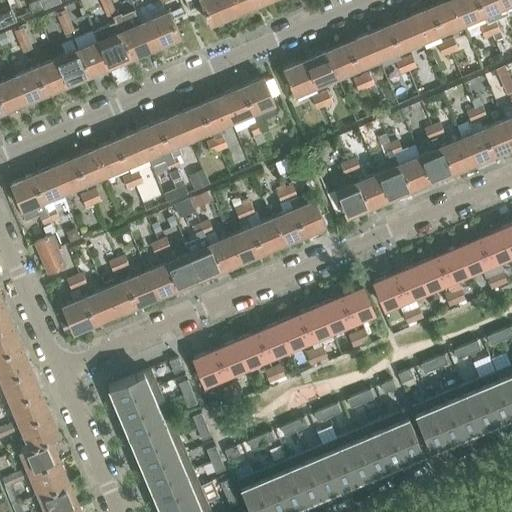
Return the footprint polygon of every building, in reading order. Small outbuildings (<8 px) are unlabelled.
[(40,0),(27,0),(32,11),(43,6),(40,0)] [(60,0),(51,0),(42,4),(43,6),(44,9),(61,1),(60,0)] [(238,11),(239,10),(234,0),(199,0),(209,22),(227,15),(227,14),(238,10),(238,11)] [(258,0),(234,0),(239,10),(239,9),(250,5),(259,1),(258,0)] [(440,1),(430,5),(441,31),(462,22),(452,0),(442,0),(440,1)] [(477,0),(452,0),(462,22),(483,13),(477,0)] [(477,0),(483,13),(504,4),(502,0),(477,0)] [(111,1),(103,5),(108,15),(116,12),(111,1)] [(410,13),(409,13),(420,40),(441,31),(430,5),(420,9),(421,9),(410,14),(410,13)] [(57,11),(61,22),(69,19),(65,8),(57,11)] [(169,9),(139,21),(150,48),(151,47),(150,47),(161,42),(180,35),(169,9)] [(398,19),(388,23),(399,48),(420,40),(409,13),(408,14),(409,14),(398,19)] [(69,19),(61,22),(66,33),(74,30),(69,19)] [(495,19),(487,22),(492,33),(500,30),(495,19)] [(139,21),(118,30),(129,56),(139,52),(149,47),(150,48),(139,21)] [(487,22),(479,25),(484,37),(492,33),(487,22)] [(388,23),(378,27),(379,27),(368,32),(368,31),(367,31),(378,57),(399,48),(388,23)] [(22,26),(14,29),(19,40),(27,37),(22,26)] [(119,60),(129,56),(118,30),(97,39),(108,65),(109,65),(109,64),(119,60)] [(5,31),(0,32),(0,42),(1,44),(9,41),(5,31)] [(367,31),(366,31),(367,32),(356,37),(356,36),(346,40),(357,66),(378,57),(367,31)] [(445,40),(450,51),(458,48),(453,36),(445,40)] [(27,37),(19,40),(24,51),(32,48),(27,37)] [(97,39),(76,48),(87,74),(97,70),(97,69),(107,65),(108,66),(108,65),(97,39)] [(336,44),(337,45),(326,49),(325,49),(336,75),(357,66),(346,40),(336,44)] [(445,40),(437,43),(442,54),(450,51),(445,40)] [(76,48),(55,57),(66,83),(67,83),(67,82),(77,78),(87,74),(76,48)] [(314,54),(304,58),(315,84),(336,75),(325,49),(324,49),(325,50),(314,54)] [(403,57),(408,69),(416,65),(411,54),(403,57)] [(66,83),(55,57),(34,66),(45,91),(55,87),(65,83),(66,83)] [(403,57),(395,61),(400,72),(408,69),(403,57)] [(294,62),(295,62),(284,67),(282,67),(293,93),(315,84),(304,58),(294,62)] [(34,66),(13,75),(24,101),(25,100),(35,95),(35,96),(45,91),(34,66)] [(361,75),(366,86),(374,83),(369,72),(361,75)] [(13,75),(0,80),(0,101),(3,109),(13,105),(23,100),(24,101),(13,75)] [(361,75),(353,78),(358,90),(366,86),(361,75)] [(241,85),(252,110),(256,120),(256,119),(264,116),(277,111),(263,76),(261,76),(262,76),(251,81),(241,85)] [(231,89),(221,94),(220,93),(231,119),(252,110),(241,85),(231,89)] [(319,93),(324,104),(332,101),(327,90),(319,93)] [(219,93),(220,94),(209,99),(209,98),(199,102),(210,128),(231,119),(220,93),(219,93)] [(319,93),(311,96),(316,107),(324,104),(319,93)] [(189,106),(189,107),(179,111),(178,111),(189,137),(210,128),(199,102),(189,106)] [(474,107),(479,118),(486,115),(481,104),(474,107)] [(474,107),(465,110),(470,122),(479,118),(474,107)] [(167,116),(157,120),(177,166),(184,163),(180,152),(185,150),(181,140),(189,137),(178,111),(177,111),(178,112),(167,116)] [(511,114),(503,118),(511,138),(511,114)] [(264,116),(256,119),(261,131),(268,128),(264,116)] [(511,138),(503,118),(482,127),(493,153),(502,149),(511,144),(511,138)] [(256,120),(248,123),(253,134),(261,131),(256,119),(256,120)] [(157,120),(147,124),(137,129),(136,128),(147,155),(151,164),(164,159),(169,170),(177,166),(157,120)] [(439,121),(432,124),(437,136),(444,133),(439,121)] [(432,124),(423,128),(428,139),(437,136),(432,124)] [(461,136),(472,162),(472,161),(483,157),(493,153),(482,127),(461,136)] [(125,134),(115,138),(126,164),(147,155),(136,128),(135,129),(136,129),(125,134)] [(214,137),(219,149),(226,145),(221,134),(214,137)] [(461,136),(440,145),(451,170),(460,167),(460,166),(471,162),(472,162),(461,136)] [(214,137),(206,141),(211,152),(219,149),(214,137)] [(105,142),(95,147),(94,146),(105,172),(126,164),(115,138),(105,142)] [(390,142),(395,153),(402,150),(397,139),(390,142)] [(390,142),(381,146),(386,157),(395,153),(390,142)] [(440,145),(419,153),(430,180),(431,180),(430,179),(441,174),(441,175),(451,170),(440,145)] [(83,151),(73,155),(84,181),(105,172),(94,146),(93,147),(94,147),(83,152),(83,151)] [(419,184),(418,184),(429,179),(429,180),(430,180),(419,153),(398,162),(409,188),(419,184)] [(52,164),(63,190),(84,181),(73,155),(63,160),(64,160),(53,164),(52,164)] [(355,156),(348,160),(353,171),(360,168),(355,156)] [(348,160),(339,163),(344,174),(353,171),(348,160)] [(399,192),(409,188),(398,162),(377,171),(388,197),(389,197),(388,197),(399,192)] [(52,164),(51,164),(52,165),(41,169),(31,173),(42,199),(63,190),(52,164)] [(130,173),(135,184),(142,181),(137,169),(130,173)] [(203,171),(189,177),(194,189),(208,183),(203,171)] [(388,198),(388,197),(377,171),(356,180),(367,206),(377,202),(377,201),(387,197),(388,198)] [(21,177),(22,178),(11,182),(9,182),(25,218),(38,212),(46,209),(46,208),(42,199),(31,173),(21,177)] [(130,173),(122,176),(127,187),(135,184),(130,173)] [(357,210),(367,206),(356,180),(334,189),(345,215),(347,215),(346,214),(357,210)] [(284,186),(289,198),(297,194),(292,183),(284,186)] [(284,186),(276,190),(281,201),(289,198),(284,186)] [(88,190),(93,202),(100,199),(95,187),(88,190)] [(88,190),(80,194),(85,205),(93,202),(88,190)] [(210,198),(206,190),(190,197),(193,205),(210,198)] [(189,197),(173,204),(178,214),(193,208),(189,197)] [(293,207),(304,233),(313,228),(313,229),(324,224),(325,224),(314,198),(293,207)] [(250,201),(242,204),(247,215),(255,212),(250,201)] [(242,204),(234,207),(239,219),(247,215),(242,204)] [(46,208),(51,219),(58,216),(53,205),(46,208)] [(294,237),(304,233),(293,207),(272,216),(283,242),(283,241),(294,237)] [(46,209),(38,212),(43,223),(51,219),(46,208),(46,209)] [(172,214),(166,217),(170,226),(176,223),(172,214)] [(272,216),(251,225),(262,250),(271,246),(282,242),(283,242),(272,216)] [(208,219),(200,222),(205,233),(213,230),(208,219)] [(158,220),(151,223),(155,232),(162,230),(158,220)] [(500,227),(511,253),(511,252),(511,221),(511,222),(511,223),(500,227)] [(200,222),(192,225),(197,237),(205,233),(200,222)] [(251,225),(230,233),(241,260),(241,259),(252,254),(252,255),(262,250),(251,225)] [(66,234),(70,241),(80,237),(75,227),(68,230),(66,234)] [(500,227),(499,227),(499,228),(488,232),(479,236),(490,262),(511,253),(500,227)] [(39,253),(44,262),(43,263),(47,272),(54,269),(58,267),(65,265),(58,248),(57,248),(55,242),(52,233),(47,235),(46,235),(44,236),(34,241),(35,242),(39,252),(39,253)] [(230,233),(209,242),(220,268),(229,264),(240,259),(240,260),(241,260),(230,233)] [(166,236),(158,240),(163,251),(171,248),(166,236)] [(458,244),(468,271),(490,262),(479,236),(469,240),(458,245),(458,244)] [(158,240),(150,243),(155,254),(163,251),(158,240)] [(209,242),(188,251),(199,277),(210,272),(220,268),(209,242)] [(458,244),(457,245),(447,250),(446,250),(437,254),(447,280),(468,271),(458,244)] [(188,251),(167,260),(178,286),(187,282),(198,277),(198,278),(199,277),(188,251)] [(124,254),(116,257),(121,269),(129,265),(124,254)] [(416,262),(415,262),(426,288),(447,280),(437,254),(427,258),(416,263),(416,262)] [(116,257),(108,261),(113,272),(121,269),(116,257)] [(157,295),(157,294),(168,290),(178,286),(167,260),(146,269),(157,295)] [(415,262),(415,263),(404,268),(404,267),(394,272),(405,297),(426,288),(415,262)] [(156,295),(157,295),(146,269),(125,278),(136,304),(145,300),(145,299),(156,295)] [(501,269),(493,273),(498,284),(506,281),(501,269)] [(74,275),(79,286),(87,283),(82,272),(74,275)] [(374,280),(373,280),(384,306),(405,297),(394,272),(385,275),(385,276),(374,280)] [(493,273),(485,276),(490,287),(498,284),(493,273)] [(74,275),(66,278),(71,290),(79,286),(74,275)] [(115,313),(115,312),(126,307),(126,308),(136,304),(125,278),(104,287),(115,313)] [(350,290),(341,294),(352,320),(373,311),(362,285),(361,286),(350,290)] [(104,287),(83,295),(94,321),(103,317),(114,313),(115,313),(104,287)] [(459,287),(452,290),(456,302),(464,298),(459,287)] [(452,290),(444,294),(448,305),(456,302),(452,290)] [(320,302),(320,303),(331,329),(352,320),(341,294),(331,298),(320,303),(320,302)] [(84,326),(94,321),(83,295),(61,305),(72,330),(73,330),(84,325),(84,326)] [(2,300),(0,300),(0,326),(12,322),(2,300)] [(308,308),(299,312),(310,338),(331,329),(320,303),(319,303),(319,304),(308,308)] [(418,305),(410,308),(415,319),(423,316),(418,305)] [(410,308),(402,311),(407,323),(415,319),(410,308)] [(278,320),(277,320),(288,347),(310,338),(299,312),(289,316),(278,321),(278,320)] [(266,326),(256,330),(267,355),(288,347),(277,320),(277,321),(266,326)] [(12,322),(0,326),(0,352),(21,344),(12,322)] [(511,330),(510,325),(498,330),(502,339),(511,334),(511,330)] [(364,327),(356,331),(361,342),(368,339),(364,327)] [(236,338),(235,338),(246,364),(267,355),(256,330),(250,332),(250,333),(236,339),(236,338)] [(498,330),(486,335),(490,344),(502,339),(498,330)] [(356,331),(348,334),(353,345),(361,342),(356,331)] [(235,338),(235,339),(224,343),(214,347),(225,373),(246,364),(235,338)] [(476,339),(465,344),(468,353),(480,348),(476,339)] [(21,344),(0,352),(0,376),(1,379),(30,366),(21,344)] [(465,344),(453,349),(456,358),(468,353),(465,344)] [(322,345),(314,349),(319,360),(326,356),(322,345)] [(214,347),(205,351),(205,352),(194,356),(193,356),(204,382),(225,373),(214,347)] [(314,349),(306,352),(311,363),(319,360),(314,349)] [(443,353),(431,358),(435,367),(447,362),(443,353)] [(179,354),(171,358),(176,370),(184,366),(179,354)] [(431,358),(420,363),(423,372),(435,367),(431,358)] [(511,363),(511,362),(494,369),(511,410),(511,363)] [(280,363),(272,366),(277,378),(284,374),(280,363)] [(111,383),(118,399),(161,381),(154,365),(111,383)] [(30,366),(1,379),(10,401),(40,388),(30,366)] [(272,366),(264,370),(269,381),(277,378),(272,366)] [(409,367),(397,372),(401,381),(413,376),(409,367)] [(511,410),(494,369),(478,376),(496,419),(511,411),(511,410)] [(188,375),(179,379),(185,391),(193,387),(188,375)] [(478,376),(461,383),(479,426),(496,419),(478,376)] [(392,378),(380,383),(384,392),(396,387),(392,378)] [(118,399),(125,416),(168,398),(161,381),(118,399)] [(238,381),(230,384),(235,395),(242,392),(238,381)] [(461,383),(444,390),(462,433),(479,426),(461,383)] [(230,384),(222,387),(227,399),(235,395),(230,384)] [(185,391),(190,403),(198,399),(193,387),(185,391)] [(370,387),(358,392),(362,401),(373,396),(370,387)] [(40,388),(10,401),(19,423),(49,410),(40,388)] [(444,390),(427,397),(445,440),(462,433),(444,390)] [(358,392),(346,397),(350,406),(362,401),(358,392)] [(427,397),(411,404),(429,447),(445,440),(427,397)] [(125,416),(132,433),(175,414),(168,398),(125,416)] [(337,401),(325,406),(328,415),(340,410),(337,401)] [(325,406),(313,411),(317,420),(328,415),(325,406)] [(404,407),(387,414),(405,457),(422,450),(404,407)] [(193,412),(199,424),(207,420),(202,408),(193,412)] [(49,437),(59,433),(49,410),(19,423),(29,444),(29,445),(49,436),(49,437)] [(132,433),(139,449),(182,431),(175,414),(132,433)] [(387,414),(371,421),(389,464),(405,457),(387,414)] [(303,415),(292,420),(295,429),(307,424),(303,415)] [(199,424),(204,436),(212,432),(207,420),(199,424)] [(292,420),(280,425),(283,434),(295,429),(292,420)] [(12,421),(2,425),(6,434),(16,429),(12,421)] [(371,421),(354,428),(372,471),(389,464),(371,421)] [(354,428),(337,435),(355,478),(372,471),(354,428)] [(270,429),(258,434),(262,443),(274,438),(270,429)] [(139,449),(146,466),(189,448),(182,431),(139,449)] [(258,434),(246,439),(250,448),(262,443),(258,434)] [(337,435),(320,442),(338,485),(355,478),(337,435)] [(58,458),(49,437),(49,436),(29,445),(29,444),(19,448),(29,471),(58,458)] [(216,441),(207,445),(213,457),(221,453),(216,441)] [(320,442),(303,449),(321,492),(338,485),(320,442)] [(236,444),(224,449),(228,458),(240,453),(236,444)] [(189,448),(146,466),(153,482),(196,464),(189,448)] [(303,449),(287,456),(305,499),(321,492),(303,449)] [(213,457),(218,469),(226,465),(221,453),(213,457)] [(287,456),(270,464),(288,506),(305,499),(287,456)] [(58,458),(29,471),(38,493),(68,480),(58,458)] [(153,482),(160,499),(203,481),(196,464),(153,482)] [(270,464),(253,471),(270,511),(274,511),(288,506),(270,464)] [(22,469),(12,473),(15,482),(25,477),(22,469)] [(270,511),(253,471),(236,478),(250,511),(270,511)] [(12,473),(1,478),(5,486),(15,482),(12,473)] [(230,474),(221,478),(226,490),(235,486),(230,474)] [(68,480),(38,493),(46,511),(55,511),(77,503),(68,480)] [(203,481),(160,499),(165,511),(174,511),(210,497),(203,481)] [(226,490),(232,502),(240,498),(235,486),(226,490)] [(174,511),(215,511),(210,497),(174,511)] [(80,511),(77,503),(55,511),(80,511)]
